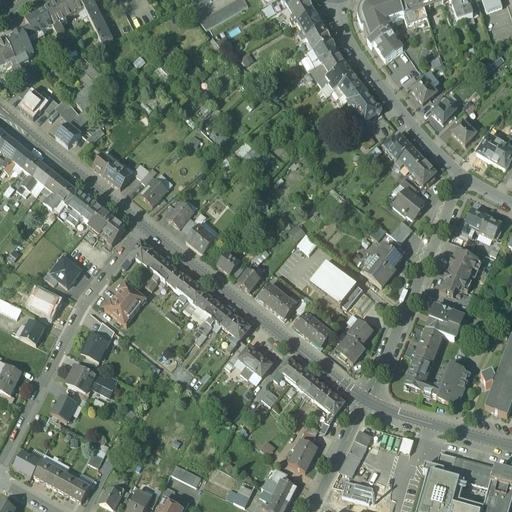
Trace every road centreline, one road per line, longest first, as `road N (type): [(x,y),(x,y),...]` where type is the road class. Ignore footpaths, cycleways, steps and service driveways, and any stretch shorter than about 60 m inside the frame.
road 1 (secondary): [(365,400),(144,228)]
road 2 (residential): [(0,466),(83,306),(144,228)]
road 3 (residential): [(365,400),(463,177)]
road 4 (residential): [(463,177),(356,54),(338,0)]
road 5 (secondary): [(144,228),(0,111)]
road 6 (secondary): [(511,447),(365,400)]
road 7 (residential): [(307,511),(365,400)]
